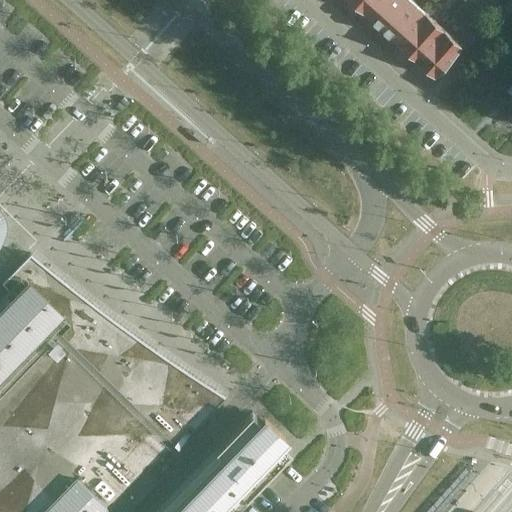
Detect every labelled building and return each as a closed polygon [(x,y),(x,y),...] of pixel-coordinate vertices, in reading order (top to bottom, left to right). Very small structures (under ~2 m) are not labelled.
[(350,0),(362,10),(370,0),(350,0)] [(380,26),(403,0),(370,0),(362,10),(380,26)] [(398,42),(425,12),(412,0),(403,0),(380,26),(398,42)] [(416,58),(443,28),(425,12),(398,42),(416,58)] [(453,63),(467,49),(443,28),(416,58),(434,75),(448,59),(453,63)] [(203,143),(207,138),(196,128),(191,132),(203,143)] [(14,292),(0,306),(0,511),(104,511),(110,506),(115,511),(123,511),(133,505),(123,492),(189,425),(194,429),(226,395),(225,394),(174,361),(125,326),(77,290),(30,252),(2,281),(14,292)] [(229,511),(284,455),(277,448),(284,441),(259,416),(251,424),(244,417),(151,511),(229,511)] [(423,511),(436,511),(473,471),(466,465),(423,511)]
